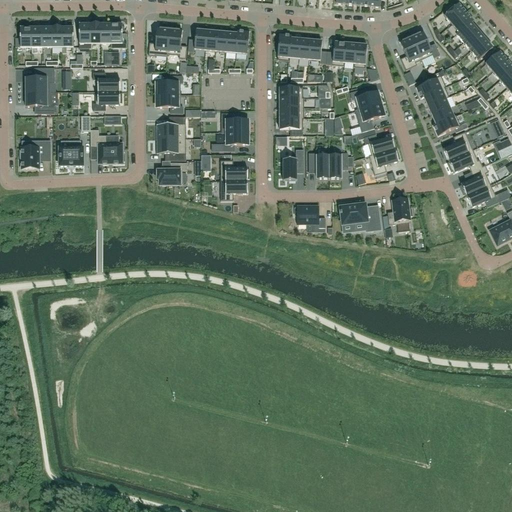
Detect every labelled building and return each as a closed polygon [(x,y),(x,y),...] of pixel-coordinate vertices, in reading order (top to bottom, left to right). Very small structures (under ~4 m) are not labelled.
[(380,0),(368,0),(368,8),(379,9),(380,0)] [(443,17),(451,26),(465,14),(458,5),(443,17)] [(465,14),(451,26),(458,34),(455,36),(456,36),(472,22),(465,14)] [(472,22),(456,36),(463,44),(477,32),(470,24),(473,22),(472,22)] [(78,50),(90,50),(90,25),(89,25),(89,26),(78,26),(78,50)] [(100,45),(100,25),(90,25),(90,50),(90,45),(100,45)] [(100,45),(110,45),(110,25),(101,25),(100,25),(100,45)] [(110,45),(110,50),(126,50),(126,42),(121,42),(121,35),(121,25),(110,25),(110,45)] [(51,49),(51,28),(50,28),(50,29),(41,29),(41,49),(51,49)] [(51,49),(61,49),(61,28),(51,28),(51,49)] [(61,28),(61,49),(61,55),(66,55),(66,49),(73,49),(73,29),(62,29),(62,28),(61,28)] [(31,49),(31,29),(19,29),(19,40),(20,49),(31,49)] [(31,49),(41,49),(41,29),(31,29),(31,49)] [(166,58),(169,31),(156,30),(155,46),(149,45),(148,57),(154,58),(155,57),(166,58)] [(181,32),(169,31),(166,58),(167,58),(167,56),(178,57),(178,60),(185,61),(186,48),(180,48),(181,32)] [(188,41),(187,54),(194,54),(194,51),(205,52),(206,32),(195,31),(194,42),(188,41)] [(206,32),(205,52),(215,53),(217,33),(206,32)] [(227,34),(225,54),(235,55),(237,32),(236,32),(236,35),(227,34)] [(237,32),(235,55),(246,56),(248,33),(237,32)] [(477,32),(463,44),(470,53),(484,40),(477,32)] [(217,33),(215,53),(225,54),(227,34),(217,33)] [(422,34),(410,39),(421,62),(431,57),(433,60),(439,57),(434,45),(428,48),(422,34)] [(277,37),(276,46),(278,46),(276,61),(288,62),(290,37),(279,36),(278,37),(277,37)] [(290,37),(288,62),(288,63),(288,60),(298,60),(300,41),(290,40),(291,37),(290,37)] [(421,62),(410,39),(399,44),(405,58),(400,61),(405,72),(416,67),(415,64),(421,62)] [(484,40),(470,53),(477,61),(492,49),(484,40)] [(300,41),(298,60),(308,61),(310,42),(300,41)] [(310,42),(308,61),(319,62),(318,65),(325,66),(326,53),(320,53),(321,43),(310,42)] [(325,66),(343,68),(343,64),(345,45),(333,44),(333,54),(326,53),(325,66)] [(345,45),(343,64),(353,65),(355,46),(345,45)] [(353,65),(353,69),(364,70),(366,47),(355,46),(353,65)] [(484,65),(492,74),(506,61),(499,53),(484,65)] [(511,68),(506,61),(492,74),(499,82),(511,71),(511,68)] [(25,94),(49,94),(49,85),(54,85),(54,70),(37,70),(37,80),(25,80),(25,94)] [(511,71),(499,82),(506,91),(511,85),(511,71)] [(429,83),(415,89),(420,99),(445,88),(440,78),(444,77),(442,72),(427,79),(429,83)] [(92,74),(92,82),(97,82),(97,93),(95,93),(95,94),(119,93),(119,81),(105,81),(105,74),(92,74)] [(333,74),(325,74),(324,83),(332,83),(333,74)] [(156,97),(179,97),(179,85),(182,85),(182,78),(169,78),(169,84),(156,84),(156,96),(156,97)] [(445,88),(420,99),(420,100),(423,99),(427,108),(448,98),(444,90),(445,89),(445,88)] [(279,89),(279,100),(303,100),(303,99),(302,99),(302,89),(279,89)] [(355,112),(355,113),(380,106),(376,93),(363,97),(361,91),(349,95),(351,102),(354,101),(357,112),(355,112)] [(92,105),(92,113),(105,113),(105,106),(119,106),(119,104),(121,104),(121,95),(119,95),(119,93),(95,94),(95,105),(92,105)] [(49,107),(49,94),(25,94),(25,108),(37,108),(37,116),(54,116),(54,107),(49,107)] [(179,109),(179,97),(156,97),(156,98),(156,110),(170,109),(170,115),(182,115),(182,109),(179,109)] [(431,118),(449,110),(445,100),(448,99),(448,98),(427,108),(431,118)] [(481,107),(485,106),(480,99),(476,102),(481,107)] [(279,100),(279,110),(303,110),(303,100),(279,100)] [(380,106),(355,113),(361,134),(373,130),(370,122),(383,118),(380,106)] [(279,110),(279,121),(302,121),(303,120),(303,110),(279,110)] [(449,110),(431,118),(435,126),(432,127),(433,129),(456,119),(455,117),(453,118),(449,110)] [(221,134),(247,134),(247,122),(233,122),(233,116),(221,116),(221,134)] [(90,132),(89,118),(80,118),(80,133),(90,133),(90,132)] [(156,126),(156,127),(156,141),(185,141),(185,119),(168,119),(168,126),(156,126)] [(460,128),(456,119),(433,129),(437,138),(453,131),(460,128)] [(279,121),(279,132),(289,132),(289,138),(302,138),(302,121),(279,121)] [(495,132),(501,129),(497,122),(492,124),(495,132)] [(460,128),(453,131),(455,135),(467,129),(466,125),(460,128)] [(373,130),(361,134),(363,140),(375,136),(373,130)] [(97,161),(97,165),(122,165),(122,163),(124,163),(124,155),(122,155),(122,145),(118,145),(106,145),(106,137),(98,137),(98,132),(90,132),(90,133),(90,149),(97,149),(97,161)] [(247,135),(247,134),(221,134),(221,135),(226,135),(226,146),(211,146),(211,153),(233,153),(233,147),(247,147),(247,135)] [(442,151),(447,163),(472,152),(464,134),(453,139),(455,145),(442,151)] [(368,158),(394,151),(390,138),(376,142),(375,136),(363,140),(365,147),(367,146),(370,157),(368,158)] [(156,155),(156,156),(169,156),(169,163),(185,163),(185,141),(156,141),(156,155)] [(500,144),(506,157),(511,154),(511,149),(508,141),(500,144)] [(50,163),(50,142),(21,143),(21,152),(19,152),(19,160),(21,160),(21,170),(38,170),(38,163),(50,163)] [(80,149),(80,143),(68,143),(68,149),(58,150),(59,167),(82,167),(82,149),(80,149)] [(394,151),(368,158),(374,177),(386,174),(384,167),(397,163),(397,161),(399,161),(396,152),(394,152),(394,151)] [(282,182),(296,182),(296,169),(303,169),(303,152),(295,152),(295,158),(282,158),(282,182)] [(472,152),(447,163),(448,164),(446,165),(450,173),(452,173),(453,174),(467,168),(470,174),(484,168),(484,167),(482,168),(479,162),(477,163),(472,152)] [(328,180),(328,155),(308,155),(308,172),(316,172),(316,180),(328,180)] [(347,155),(328,155),(328,180),(341,180),(341,169),(347,169),(347,155)] [(220,162),(220,182),(247,182),(247,180),(248,180),(248,171),(247,171),(247,169),(232,169),(232,162),(220,162)] [(158,187),(181,187),(181,173),(186,173),(186,165),(169,165),(169,172),(156,172),(156,181),(158,181),(158,187)] [(464,196),(465,197),(490,187),(485,175),(487,174),(484,168),(470,174),(473,180),(466,183),(460,186),(461,187),(459,188),(463,196),(464,196)] [(220,182),(220,202),(232,202),(232,195),(247,195),(247,182),(220,182)] [(490,187),(465,197),(470,209),(483,203),(486,209),(497,204),(490,187)] [(407,201),(391,202),(393,214),(386,215),(388,227),(410,224),(409,218),(411,218),(410,210),(408,211),(407,201)] [(340,216),(341,226),(364,224),(365,233),(380,231),(378,212),(365,214),(364,206),(339,209),(340,213),(339,214),(340,216)] [(318,207),(296,207),(296,210),(294,210),(294,217),(296,217),(296,226),(318,226),(318,230),(324,230),(324,220),(318,220),(318,207)] [(511,212),(506,215),(510,222),(489,232),(496,247),(511,239),(511,212)]
